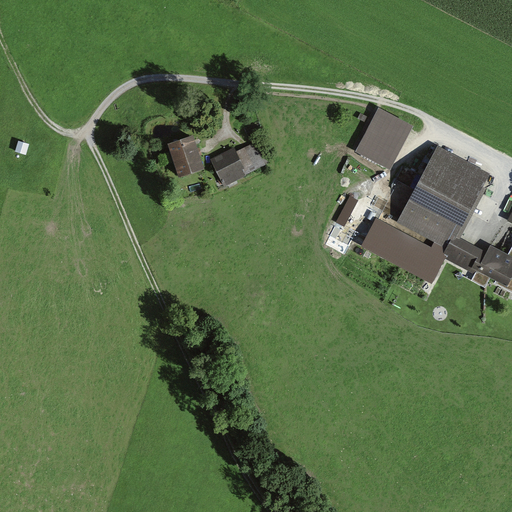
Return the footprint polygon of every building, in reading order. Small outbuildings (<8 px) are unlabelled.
[(413,122),(379,105),(357,149),(390,166),(413,122)] [(194,134),(169,142),(181,177),(206,168),(194,134)] [(35,145),(22,142),(19,153),(31,156),(35,145)] [(490,172),(437,145),(395,225),(376,215),(361,244),(432,281),(445,257),(473,272),(476,267),(497,278),(495,282),(511,290),(511,246),(508,254),(492,245),(488,251),(458,235),(490,172)] [(250,174),(236,148),(213,161),(227,186),(250,174)] [(348,227),(358,198),(348,194),(338,224),(348,227)]
